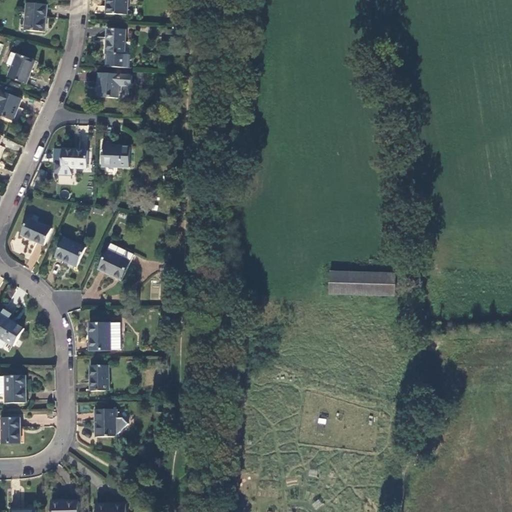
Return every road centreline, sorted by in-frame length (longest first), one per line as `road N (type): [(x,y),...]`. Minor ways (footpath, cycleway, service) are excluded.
road 1 (residential): [(0,468),(35,468),(50,459),(66,418),(60,324),(34,285),(0,261)]
road 2 (residential): [(0,226),(64,84),(78,0)]
